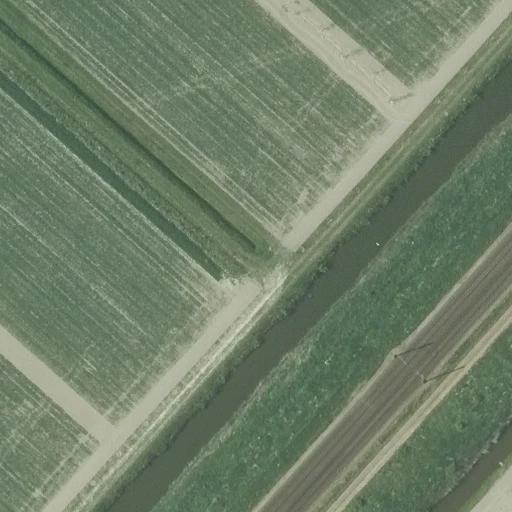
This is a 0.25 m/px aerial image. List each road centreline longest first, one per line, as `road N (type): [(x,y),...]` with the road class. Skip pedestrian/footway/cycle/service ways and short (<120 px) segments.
road 1 (track): [(237,511),(511,206)]
road 2 (track): [(330,511),(511,311)]
